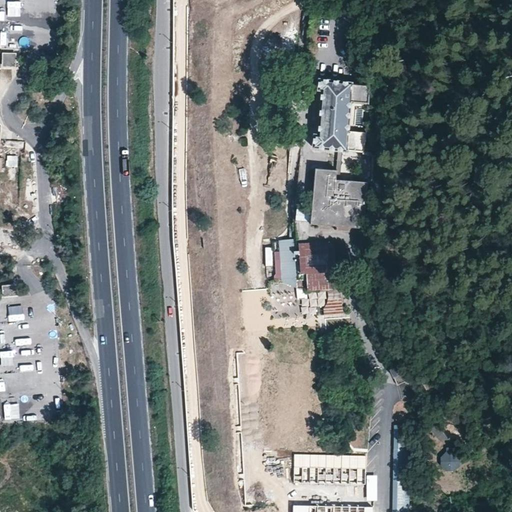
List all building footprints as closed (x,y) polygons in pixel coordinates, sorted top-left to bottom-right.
[(0,46),(16,47),(17,25),(0,24),(0,46)] [(16,65),(16,52),(2,51),(1,65),(16,65)] [(365,82),(318,78),(317,90),(317,91),(318,91),(321,91),(317,133),(313,133),(312,148),(365,153),(367,130),(350,129),(350,124),(352,104),(369,106),(371,83),(365,82)] [(18,166),(18,154),(7,155),(7,166),(18,166)] [(336,170),(315,169),(310,224),(363,228),(367,182),(335,180),(336,170)] [(0,187),(8,189),(10,182),(0,180),(0,187)] [(279,282),(295,283),(296,239),(280,239),(279,282)] [(306,273),(306,289),(339,290),(339,270),(328,270),(329,250),(316,250),(316,241),(299,241),(298,273),(306,273)] [(1,284),(3,296),(16,294),(15,282),(1,284)] [(335,294),(327,293),(325,313),(342,315),(344,301),(334,300),(335,294)] [(308,330),(324,329),(323,320),(307,321),(308,330)] [(396,366),(391,369),(390,369),(396,386),(409,381),(406,372),(396,366)] [(409,511),(411,425),(394,425),(393,501),(392,511),(409,511)] [(366,468),(294,466),(294,483),(366,485),(366,468)]
